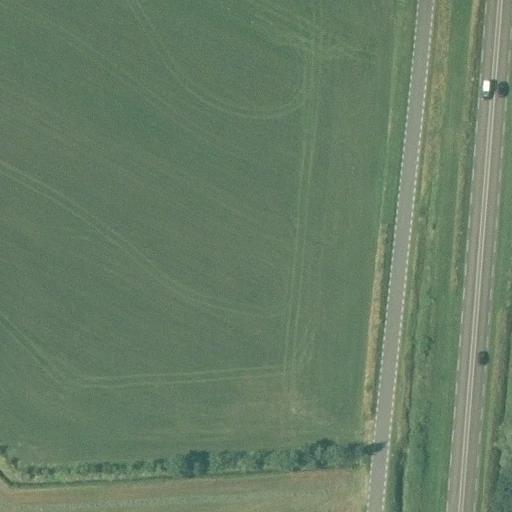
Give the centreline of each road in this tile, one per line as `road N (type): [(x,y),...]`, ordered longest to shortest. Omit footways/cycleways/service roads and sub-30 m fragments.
road 1 (unclassified): [(424,0),(373,511)]
road 2 (primary): [(465,511),(503,0)]
